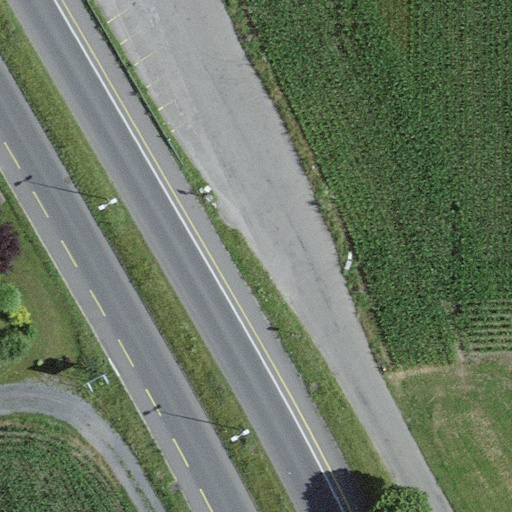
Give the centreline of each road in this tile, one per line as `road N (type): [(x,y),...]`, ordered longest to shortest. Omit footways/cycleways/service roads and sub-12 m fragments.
road 1 (primary): [(334,511),(44,0)]
road 2 (unclassified): [(194,0),(430,511)]
road 3 (primary): [(0,111),(226,511)]
road 4 (track): [(0,399),(41,392),(74,402),(98,425),(148,511)]
